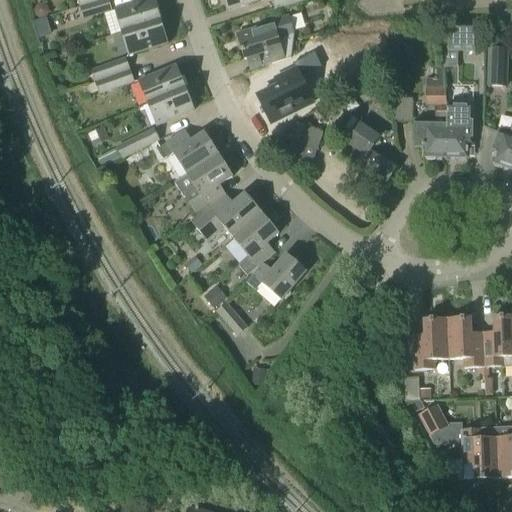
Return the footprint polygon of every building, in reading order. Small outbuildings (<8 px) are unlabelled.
[(106,0),(105,0),(80,8),(83,19),(110,11),(106,0)] [(152,0),(148,0),(114,10),(121,33),(159,22),(152,0)] [(224,0),(228,11),(262,0),(224,0)] [(301,0),(271,0),(275,9),(302,1),(301,0)] [(48,13),(46,8),(41,5),(36,7),(33,12),(35,17),(40,19),(45,18),(48,13)] [(511,12),(502,14),(502,15),(503,15),(505,26),(511,24),(511,12)] [(273,24),(236,35),(243,61),(245,60),(267,53),(271,65),(290,59),(295,34),(290,17),(273,22),(273,24)] [(159,22),(121,33),(128,56),(166,44),(159,22)] [(444,28),(445,53),(474,53),(473,27),(444,28)] [(507,52),(487,51),(486,88),(506,88),(507,52)] [(313,103),(301,78),(318,70),(311,55),(293,64),(296,69),(275,79),(279,86),(257,97),(271,124),(313,103)] [(124,59),(90,72),(94,83),(128,71),(124,59)] [(174,67),(137,82),(147,104),(184,89),(174,67)] [(128,71),(94,83),(98,94),(132,82),(128,71)] [(184,89),(147,104),(156,127),(193,111),(184,89)] [(445,91),(425,90),(425,107),(435,108),(435,127),(414,126),(414,149),(422,149),(422,158),(425,159),(425,161),(434,161),(434,159),(445,159),(446,128),(446,120),(446,107),(444,107),(445,91)] [(506,120),(506,97),(495,97),(495,121),(506,120)] [(362,118),(373,110),(365,99),(354,107),(362,118)] [(472,108),(446,107),(446,120),(446,128),(445,159),(456,159),(456,162),(464,162),(465,160),(467,160),(468,147),(472,147),(472,108)] [(293,123),(279,162),(309,173),(322,134),(293,123)] [(361,123),(345,147),(364,160),(358,168),(385,186),(397,168),(371,151),(370,150),(380,135),(361,123)] [(88,133),(92,144),(107,138),(103,127),(88,133)] [(495,151),(491,164),(493,165),(492,167),(501,170),(502,168),(511,171),(511,170),(511,129),(509,137),(498,133),(492,150),(495,151)] [(152,130),(117,148),(122,159),(158,141),(152,130)] [(179,136),(158,149),(164,160),(172,154),(186,176),(218,156),(204,134),(185,146),(179,136)] [(186,176),(174,184),(183,198),(184,197),(196,217),(220,200),(213,190),(232,178),(218,156),(186,176)] [(220,200),(196,217),(189,222),(207,242),(223,228),(232,239),(261,215),(244,195),(227,209),(220,200)] [(261,215),(232,239),(249,259),(238,267),(246,277),(269,258),(261,249),(278,235),(261,215)] [(262,265),(245,284),(255,292),(261,285),(281,302),(306,274),(285,256),(271,273),(262,265)] [(214,310),(223,302),(213,290),(204,298),(214,310)] [(226,304),(215,314),(238,339),(248,330),(226,304)] [(493,334),(482,335),(483,369),(503,368),(503,359),(511,359),(511,317),(493,318),(493,334)] [(470,319),(446,320),(448,362),(463,361),(463,370),(483,369),(482,335),(470,335),(470,319)] [(423,338),(412,338),(413,372),(433,371),(433,362),(448,362),(446,320),(423,321),(423,338)] [(253,373),(251,386),(264,387),(265,374),(253,373)] [(431,400),(430,390),(420,391),(420,401),(431,400)] [(406,403),(413,415),(426,409),(423,402),(421,402),(406,403)] [(436,407),(416,417),(428,439),(447,428),(436,407)] [(511,439),(496,440),(498,481),(511,480),(511,429),(511,430),(511,439)] [(481,431),(460,432),(462,466),(474,466),(474,482),(498,481),(496,440),(481,440),(481,431)]
